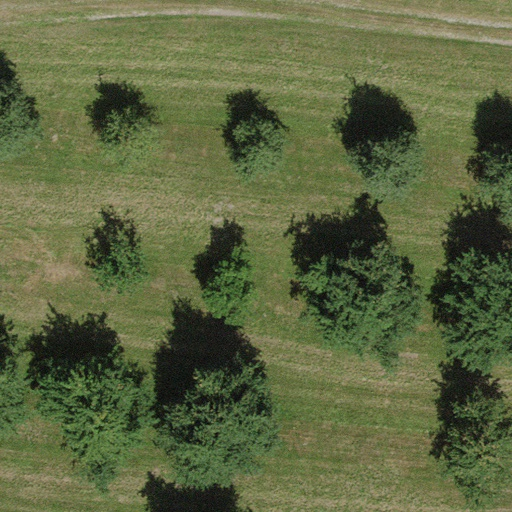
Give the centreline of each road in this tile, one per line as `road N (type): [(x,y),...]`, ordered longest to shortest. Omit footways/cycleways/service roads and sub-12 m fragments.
road 1 (track): [(272,0),(511,40)]
road 2 (track): [(0,14),(126,0)]
